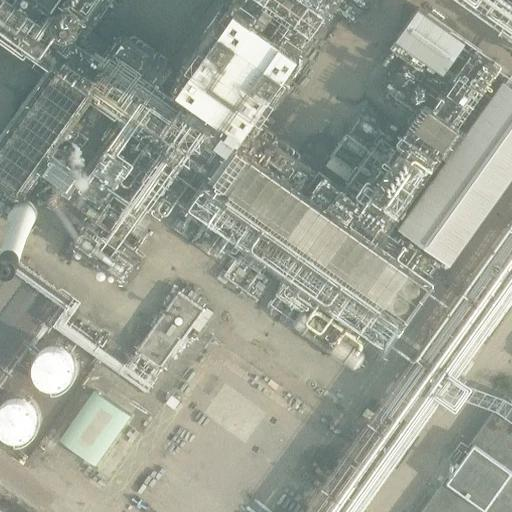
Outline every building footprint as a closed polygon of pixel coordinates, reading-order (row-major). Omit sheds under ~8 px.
[(22,0),(60,22),(72,0),(22,0)] [(210,0),(181,39),(245,86),(304,6),(295,0),(210,0)] [(420,2),(397,35),(446,69),(469,36),(420,2)] [(50,59),(0,131),(0,169),(21,184),(89,85),(50,59)] [(511,175),(511,81),(504,76),(399,224),(452,260),(511,175)] [(404,314),(428,281),(231,140),(208,173),(404,314)] [(206,309),(179,291),(137,353),(163,370),(206,309)] [(74,369),(75,364),(74,358),(72,353),(68,349),(64,345),(59,343),(53,342),(48,343),(43,345),(38,349),(35,353),(33,358),(32,364),(33,369),(35,374),(38,379),(43,382),(48,384),(53,385),(59,384),(64,382),(68,379),(72,374),(74,369)] [(95,391),(60,442),(96,468),(132,417),(95,391)] [(511,511),(511,399),(505,394),(419,511),(511,511)] [(37,420),(37,414),(37,409),(34,404),(31,400),(26,396),(21,395),(15,395),(10,396),(5,399),(1,404),(0,406),(0,422),(1,425),(5,429),(9,432),(15,434),(20,434),(26,432),(31,429),(34,425),(37,420)]
